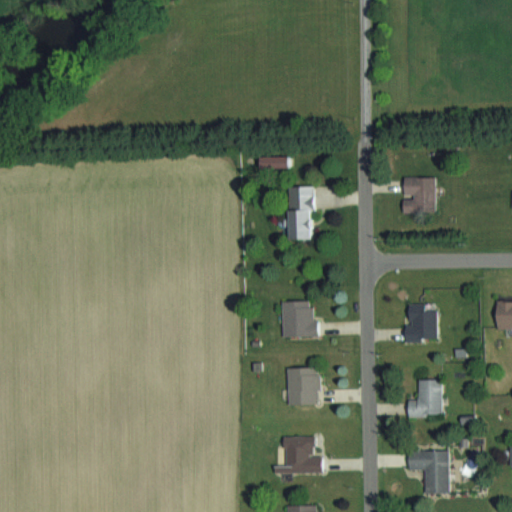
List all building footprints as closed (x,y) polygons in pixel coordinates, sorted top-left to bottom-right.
[(441,174),(410,174),(410,210),(441,210),(441,174)] [(294,237),(320,236),(319,184),(294,185),(294,237)] [(511,298),(502,298),(502,326),(511,325),(511,298)] [(286,334),(320,334),(320,299),(286,299),(286,334)] [(442,302),(413,302),(413,339),(442,339),(442,302)] [(291,402),(323,402),(323,366),(291,366),(291,402)] [(413,398),(413,415),(447,415),(447,377),(423,377),(423,398),(413,398)] [(327,470),(327,454),(318,454),(318,434),(288,434),(289,471),(327,470)] [(452,492),(452,448),(413,448),(413,468),(429,468),(429,492),(452,492)] [(475,460),(467,457),(463,470),(471,473),(475,460)] [(289,511),(325,511),(326,503),(290,503),(289,511)]
